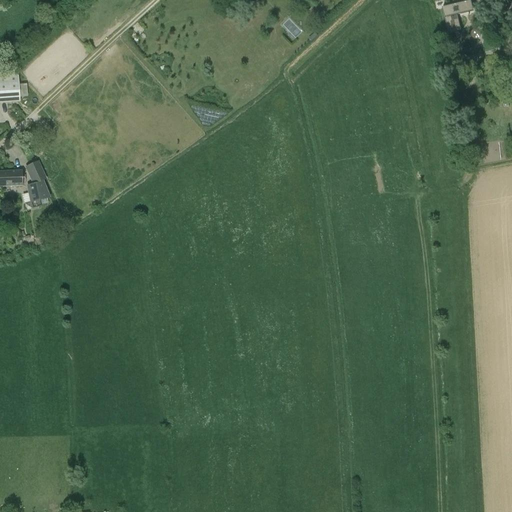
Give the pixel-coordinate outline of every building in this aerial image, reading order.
[(452,0),(454,6),(442,8),(449,35),(462,32),(457,14),(469,11),(466,0),(452,0)] [(0,103),(20,103),(18,72),(0,73),(0,103)] [(29,147),(34,143),(29,136),(24,140),(29,147)] [(35,167),(28,171),(34,183),(36,187),(28,188),(31,202),(49,198),(42,180),(35,167)] [(0,186),(22,186),(22,171),(0,171),(0,186)]
